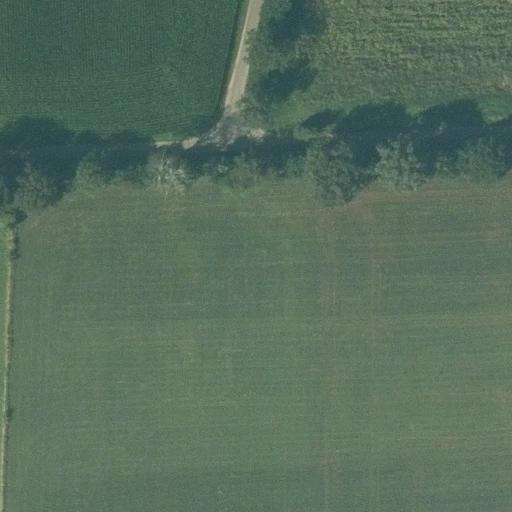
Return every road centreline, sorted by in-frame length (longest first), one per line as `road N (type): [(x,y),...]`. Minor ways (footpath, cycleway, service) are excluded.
road 1 (unclassified): [(228,141),(511,129)]
road 2 (unclassified): [(0,150),(228,141)]
road 3 (residential): [(259,0),(228,141)]
